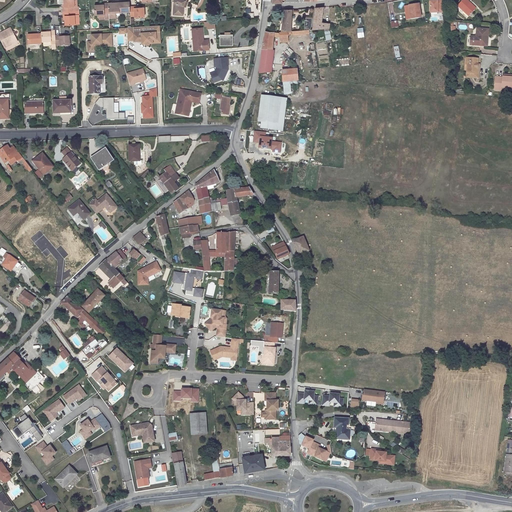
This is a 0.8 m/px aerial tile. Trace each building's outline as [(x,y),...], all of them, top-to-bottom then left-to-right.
[(63,7),(63,11),(73,11),(73,7),(74,6),(73,0),(63,0),(64,3),(64,7),(63,7)] [(174,2),(173,15),(183,15),(184,6),(183,6),(185,2),(187,0),(175,0),(175,2),(174,2)] [(430,0),(428,0),(428,11),(441,10),(440,0),(430,0)] [(465,0),(461,0),(456,6),(467,16),(474,8),(465,0)] [(120,12),(119,1),(114,1),(114,3),(112,3),(108,3),(109,13),(109,18),(115,18),(115,12),(120,12)] [(130,12),(130,6),(130,2),(126,2),(124,2),(124,1),(119,1),(120,12),(130,12)] [(104,5),(100,5),(94,5),(95,15),(104,14),(104,13),(109,13),(108,3),(104,3),(104,5)] [(418,4),(408,5),(409,18),(420,17),(418,4)] [(326,5),(318,5),(314,26),(330,26),(331,21),(325,21),(326,5)] [(130,6),(130,12),(131,16),(135,16),(135,17),(144,17),(144,7),(138,7),(134,8),(134,6),(130,6)] [(317,6),(307,7),(307,26),(310,26),(313,26),(317,6)] [(295,8),(287,8),(282,27),(291,27),(295,8)] [(65,15),(65,20),(65,25),(75,24),(75,15),(73,15),(73,11),(63,11),(63,16),(65,15)] [(270,27),(262,69),(272,69),(277,33),(280,33),(281,39),(288,38),(288,34),(289,34),(289,32),(291,32),(291,28),(280,29),(270,27)] [(356,28),(358,38),(364,37),(363,27),(356,28)] [(202,28),(192,29),(193,51),(209,50),(208,42),(203,42),(203,40),(202,28)] [(485,29),(475,30),(475,46),(486,45),(486,40),(485,40),(485,29)] [(4,31),(0,33),(0,39),(3,46),(4,48),(18,41),(12,30),(5,33),(4,31)] [(51,32),(46,32),(41,33),(42,43),(51,42),(51,41),(55,40),(55,35),(55,30),(50,31),(51,32)] [(155,32),(133,33),(133,41),(141,41),(141,43),(145,43),(148,43),(152,43),(152,40),(152,39),(156,39),(155,32)] [(37,34),(33,35),(27,35),(28,45),(42,44),(42,43),(41,33),(37,33),(37,34)] [(92,42),(88,42),(88,52),(96,52),(95,47),(95,45),(108,44),(107,34),(91,35),(92,42)] [(111,46),(111,34),(107,34),(108,44),(95,45),(95,47),(111,46)] [(69,36),(63,36),(59,37),(59,35),(55,35),(56,45),(60,45),(60,47),(70,46),(69,36)] [(233,45),(233,35),(220,35),(220,45),(233,45)] [(228,66),(227,58),(213,59),(213,68),(215,68),(215,69),(214,71),(209,72),(213,85),(222,82),(227,71),(227,66),(228,66)] [(477,60),(465,58),(464,63),(466,63),(465,75),(477,77),(478,68),(475,68),(477,60)] [(145,80),(141,68),(125,73),(129,87),(135,85),(134,83),(145,80)] [(282,70),(283,81),(297,80),(296,69),(282,70)] [(511,87),(511,75),(502,75),(502,77),(495,77),(494,90),(501,91),(501,88),(511,88),(511,87)] [(102,77),(98,77),(91,77),(89,77),(90,94),(99,94),(99,84),(102,83),(102,77)] [(149,89),(149,95),(141,95),(142,119),(154,118),(153,97),(157,96),(157,88),(149,89)] [(198,103),(200,94),(179,89),(176,105),(178,106),(177,112),(186,115),(189,101),(190,102),(198,103)] [(12,118),(12,111),(8,111),(8,100),(9,100),(9,94),(0,94),(0,118),(2,119),(2,117),(8,117),(8,119),(12,118)] [(285,97),(263,95),(260,126),(282,128),(285,97)] [(228,111),(229,105),(230,98),(222,97),(220,110),(222,110),(221,114),(228,115),(229,111),(228,111)] [(53,101),(53,113),(59,113),(59,112),(71,112),(70,100),(66,101),(53,101)] [(29,114),(29,111),(32,111),(32,113),(43,113),(43,101),(28,102),(28,103),(25,104),(25,114),(29,114)] [(176,105),(174,113),(187,116),(190,102),(189,101),(186,115),(177,112),(178,106),(176,105)] [(0,149),(0,153),(1,155),(0,156),(5,163),(8,161),(15,157),(17,160),(17,161),(22,157),(13,146),(9,149),(9,148),(7,145),(0,149)] [(140,161),(139,145),(128,145),(129,161),(140,161)] [(67,148),(62,152),(66,157),(62,159),(72,171),(80,164),(67,148)] [(104,166),(107,164),(113,160),(105,149),(97,153),(98,155),(92,159),(99,171),(105,167),(104,166)] [(45,173),(53,167),(42,154),(35,160),(38,164),(36,165),(40,171),(42,170),(45,173)] [(165,173),(159,178),(170,193),(171,195),(179,189),(173,182),(177,180),(174,174),(175,173),(170,166),(164,170),(165,173)] [(219,183),(214,170),(195,186),(198,200),(208,198),(206,186),(219,183)] [(150,173),(147,171),(141,177),(144,180),(150,173)] [(226,190),(227,198),(228,203),(237,202),(236,197),(253,195),(249,187),(226,190)] [(187,209),(190,207),(187,202),(193,199),(188,191),(173,203),(173,204),(172,205),(169,207),(172,211),(176,209),(179,214),(187,208),(187,209)] [(67,202),(73,198),(69,193),(64,198),(67,202)] [(89,205),(96,213),(105,206),(107,207),(106,208),(110,212),(116,207),(106,194),(97,201),(95,199),(89,205)] [(198,200),(199,207),(209,205),(209,201),(208,198),(198,200)] [(210,212),(217,211),(216,206),(220,205),(219,203),(219,199),(209,201),(209,205),(199,207),(200,214),(210,212)] [(83,219),(90,214),(79,200),(68,209),(73,215),(77,212),(83,219)] [(228,204),(231,216),(240,214),(237,202),(228,203),(228,204)] [(77,223),(83,219),(78,213),(76,215),(77,216),(73,219),(77,223)] [(156,217),(162,240),(165,239),(164,235),(169,233),(164,214),(156,217)] [(135,223),(129,216),(123,221),(129,228),(135,223)] [(178,220),(180,234),(181,234),(199,232),(197,217),(178,220)] [(29,243),(39,235),(33,228),(15,242),(25,254),(33,248),(29,243)] [(234,237),(238,237),(241,237),(241,231),(226,233),(225,252),(225,257),(224,271),(233,272),(233,265),(233,259),(233,251),(234,237)] [(140,232),(133,238),(139,245),(146,238),(140,232)] [(225,252),(226,233),(217,233),(216,252),(225,252)] [(305,236),(295,239),(299,254),(310,251),(305,236)] [(200,241),(201,249),(204,271),(210,270),(208,256),(208,252),(206,240),(200,241)] [(201,249),(200,241),(193,242),(194,250),(201,249)] [(289,254),(283,242),(272,247),(277,259),(289,254)] [(140,244),(139,245),(129,255),(135,260),(146,248),(140,244)] [(116,252),(122,260),(126,257),(119,249),(116,252)] [(122,262),(121,261),(122,260),(116,252),(111,256),(105,260),(112,267),(117,264),(118,265),(122,262)] [(14,270),(17,265),(16,264),(17,261),(6,253),(3,257),(6,259),(2,265),(11,271),(12,269),(14,270)] [(114,269),(112,267),(105,260),(104,261),(98,267),(112,280),(108,283),(113,288),(124,279),(114,269)] [(156,262),(137,271),(138,286),(149,285),(149,277),(161,272),(156,262)] [(203,267),(196,266),(195,273),(202,274),(203,267)] [(275,272),(270,272),(261,272),(261,274),(269,274),(269,293),(278,293),(278,272),(275,272)] [(105,296),(98,289),(82,306),(89,313),(105,296)] [(18,300),(28,307),(35,298),(25,290),(22,294),(21,294),(20,295),(21,296),(18,300)] [(94,320),(93,319),(78,305),(78,306),(67,297),(61,303),(78,318),(80,316),(90,325),(94,320)] [(295,301),(281,300),(281,310),(296,312),(295,301)] [(181,305),(172,304),(171,315),(176,316),(180,316),(180,317),(188,318),(190,307),(181,306),(181,305)] [(226,311),(212,308),(210,319),(204,323),(212,332),(217,327),(216,336),(226,337),(228,319),(225,317),(226,311)] [(3,314),(0,316),(0,319),(4,324),(9,320),(3,314)] [(284,323),(272,322),(270,336),(264,335),(264,341),(278,342),(278,337),(283,337),(284,323)] [(163,335),(154,335),(153,344),(150,344),(150,348),(156,348),(156,343),(162,344),(163,335)] [(244,339),(232,338),(230,347),(222,346),(209,350),(214,361),(223,356),(230,357),(232,360),(237,361),(239,343),(244,343),(244,339)] [(92,342),(89,339),(83,344),(85,347),(92,342)] [(263,346),(265,346),(264,356),(262,355),(262,364),(276,365),(277,347),(275,347),(275,343),(263,342),(263,346)] [(156,350),(151,350),(150,364),(158,364),(159,359),(166,360),(166,352),(175,353),(176,345),(162,344),(156,343),(156,348),(156,350)] [(118,347),(109,357),(126,373),(135,364),(118,347)] [(19,359),(20,359),(13,352),(1,364),(6,372),(12,367),(20,376),(22,374),(27,380),(34,374),(30,370),(32,369),(27,364),(25,366),(23,364),(19,359)] [(100,358),(85,368),(89,373),(104,363),(100,358)] [(101,367),(92,375),(100,385),(103,382),(108,389),(110,389),(116,383),(101,367)] [(103,382),(100,385),(104,389),(105,387),(108,391),(110,389),(108,389),(103,382)] [(88,395),(79,383),(62,395),(68,404),(76,398),(79,402),(88,395)] [(305,393),(298,393),(297,403),(305,404),(305,400),(309,400),(309,405),(319,405),(319,395),(315,395),(316,391),(305,390),(305,393)] [(385,392),(364,390),(363,400),(377,401),(377,404),(384,404),(385,392)] [(330,396),(323,396),(322,406),(331,406),(331,403),(334,403),(334,407),(344,408),(345,398),(341,397),(341,393),(330,392),(330,396)] [(241,410),(241,414),(254,414),(253,403),(245,403),(246,400),(243,400),(243,397),(238,393),(234,397),(237,400),(237,405),(237,410),(241,410)] [(275,400),(275,393),(265,393),(265,399),(267,401),(267,410),(265,412),(265,417),(267,419),(275,419),(275,410),(278,410),(278,400),(275,400)] [(59,398),(42,410),(51,422),(60,416),(57,412),(65,407),(59,398)] [(360,400),(352,399),(351,408),(359,409),(360,400)] [(203,412),(190,414),(194,435),(206,433),(203,412)] [(84,429),(81,431),(86,438),(92,434),(90,432),(95,428),(96,431),(103,426),(96,416),(91,420),(89,417),(80,423),(84,429)] [(38,441),(44,437),(29,417),(13,429),(18,437),(29,429),(38,441)] [(349,418),(334,417),(334,427),(336,427),(335,439),(350,440),(351,429),(349,428),(349,418)] [(414,421),(376,418),(375,431),(413,434),(414,421)] [(148,424),(148,423),(130,426),(132,433),(142,432),(142,434),(144,443),(154,441),(151,425),(150,426),(148,424)] [(170,441),(178,440),(176,432),(168,433),(170,441)] [(315,440),(306,436),(302,444),(310,448),(308,454),(326,462),(331,453),(328,451),(320,448),(321,444),(314,441),(315,440)] [(280,441),(280,438),(272,438),(272,456),(290,456),(290,441),(280,441)] [(46,465),(55,459),(53,456),(57,453),(50,444),(47,446),(43,440),(35,447),(42,457),(41,458),(46,465)] [(106,446),(88,452),(92,463),(110,457),(106,446)] [(377,449),(371,448),(371,450),(367,450),(366,455),(370,456),(370,460),(379,461),(379,464),(395,466),(396,455),(386,454),(386,451),(377,450),(377,449)] [(172,454),(173,461),(177,460),(177,463),(182,462),(181,453),(172,454)] [(242,458),(244,466),(263,463),(262,455),(242,458)] [(150,459),(134,462),(137,479),(147,478),(146,474),(145,473),(144,471),(147,468),(151,467),(150,459)] [(174,464),(178,485),(186,484),(182,462),(177,463),(177,460),(173,461),(173,464),(174,464)] [(3,466),(0,461),(0,479),(0,480),(1,479),(8,474),(9,474),(6,470),(3,466)] [(219,464),(220,471),(221,478),(233,476),(231,463),(219,464)] [(244,466),(245,473),(264,470),(263,463),(244,466)] [(69,466),(55,479),(63,487),(77,474),(69,466)] [(221,478),(220,471),(204,474),(205,480),(221,478)] [(8,474),(1,479),(3,482),(6,483),(10,480),(10,477),(8,474)] [(2,493),(0,494),(0,509),(2,511),(4,511),(12,507),(2,493)] [(37,500),(31,504),(35,511),(56,511),(54,507),(46,511),(44,511),(43,511),(42,509),(37,500)]
